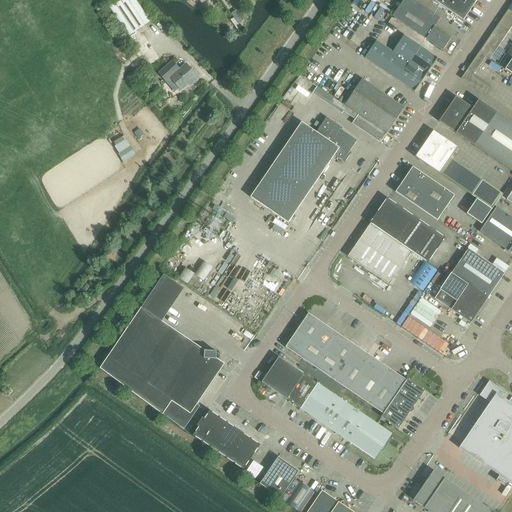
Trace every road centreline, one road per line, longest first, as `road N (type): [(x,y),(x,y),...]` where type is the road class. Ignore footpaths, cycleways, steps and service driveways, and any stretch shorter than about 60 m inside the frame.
road 1 (unclassified): [(0,417),(96,321),(323,0)]
road 2 (unclassified): [(306,281),(234,391),(383,493),(461,384)]
road 3 (unclassified): [(494,0),(306,281)]
road 4 (unknown): [(306,281),(239,209),(242,180),(307,102),(390,155)]
road 5 (unclassified): [(461,384),(306,281)]
road 6 (unknown): [(247,108),(160,25)]
